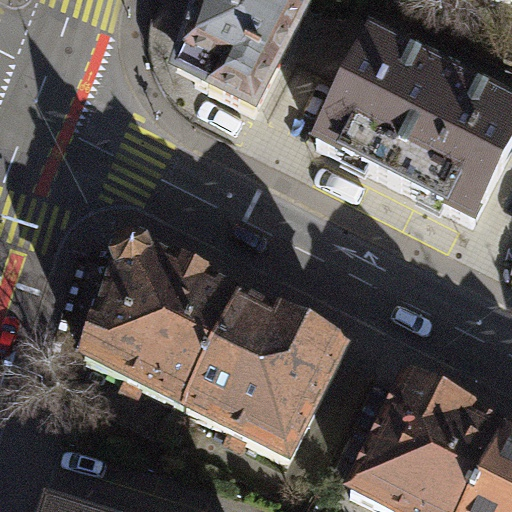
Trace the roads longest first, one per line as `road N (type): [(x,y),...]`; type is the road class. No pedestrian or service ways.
road 1 (tertiary): [(38,112),(511,358)]
road 2 (primary): [(0,241),(38,112)]
